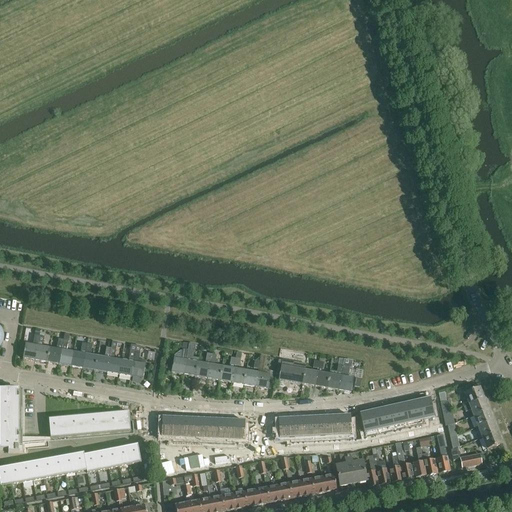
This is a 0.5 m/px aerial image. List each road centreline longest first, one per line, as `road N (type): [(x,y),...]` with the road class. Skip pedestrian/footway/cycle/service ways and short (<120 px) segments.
road 1 (tertiary): [(505,362),(440,194),(386,0)]
road 2 (residential): [(505,362),(353,404),(291,410),(150,402)]
road 3 (residential): [(277,511),(511,466)]
road 4 (residential): [(155,434),(0,456)]
